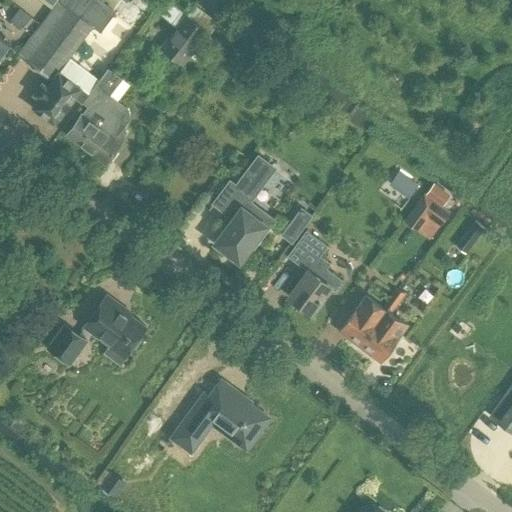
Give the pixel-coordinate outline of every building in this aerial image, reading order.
[(60,0),(59,2),(58,1),(18,55),(52,80),(48,86),(42,82),(34,94),(39,98),(32,107),(55,124),(75,97),(83,103),(83,102),(84,102),(96,86),(94,85),(65,63),(93,26),(100,32),(114,13),(113,12),(119,4),(114,0),(60,0)] [(183,66),(208,34),(165,0),(162,0),(154,10),(176,27),(159,49),(183,66)] [(22,29),(31,17),(19,9),(10,20),(22,29)] [(0,56),(9,44),(0,37),(0,56)] [(128,107),(111,95),(123,79),(107,68),(94,85),(96,86),(84,102),(88,105),(81,115),(68,133),(107,162),(120,143),(115,139),(122,130),(130,119),(130,115),(129,111),(128,107)] [(221,233),(226,236),(220,244),(240,258),(251,243),(254,245),(273,219),(247,200),(272,167),(270,166),(271,164),(258,154),(235,184),(229,179),(213,201),(225,211),(227,208),(235,214),(221,233)] [(402,167),(384,190),(402,205),(421,182),(402,167)] [(449,195),(434,184),(433,185),(428,193),(443,204),(448,196),(449,195)] [(440,225),(450,211),(425,192),(404,220),(417,230),(427,216),(440,225)] [(466,254),(485,228),(475,220),(456,247),(466,254)] [(290,222),(282,232),(293,240),(300,229),(290,222)] [(290,295),(312,311),(332,285),(336,289),(344,278),(328,266),(332,261),(322,254),(330,243),(308,227),(288,254),(309,269),(290,295)] [(361,345),(401,290),(398,287),(383,306),(367,294),(341,330),(361,345)] [(408,324),(391,312),(406,293),(401,290),(361,345),(381,360),(408,324)] [(119,307),(121,305),(107,294),(85,325),(125,354),(145,327),(119,307)] [(69,362),(86,340),(65,325),(49,347),(69,362)] [(234,392),(236,389),(221,378),(209,395),(204,391),(170,437),(190,452),(212,423),(246,448),(269,417),(234,392)] [(511,430),(511,387),(491,416),(511,430)] [(381,511),(368,501),(359,511),(381,511)]
